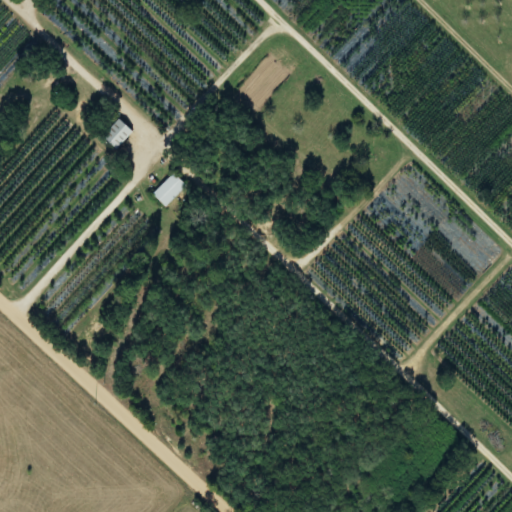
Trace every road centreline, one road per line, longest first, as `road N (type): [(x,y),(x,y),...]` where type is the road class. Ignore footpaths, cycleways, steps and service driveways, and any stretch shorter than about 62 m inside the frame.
road 1 (residential): [(157,150),(511,464)]
road 2 (residential): [(249,0),(22,10),(157,150)]
road 3 (residential): [(225,511),(0,300)]
road 4 (residential): [(157,150),(15,314)]
